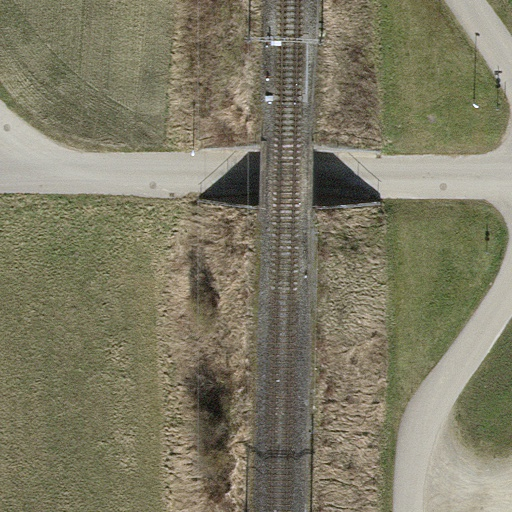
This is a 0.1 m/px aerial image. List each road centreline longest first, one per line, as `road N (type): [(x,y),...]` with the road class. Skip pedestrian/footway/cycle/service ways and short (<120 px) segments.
road 1 (track): [(409,511),(422,423),(511,291)]
road 2 (residential): [(0,170),(203,176)]
